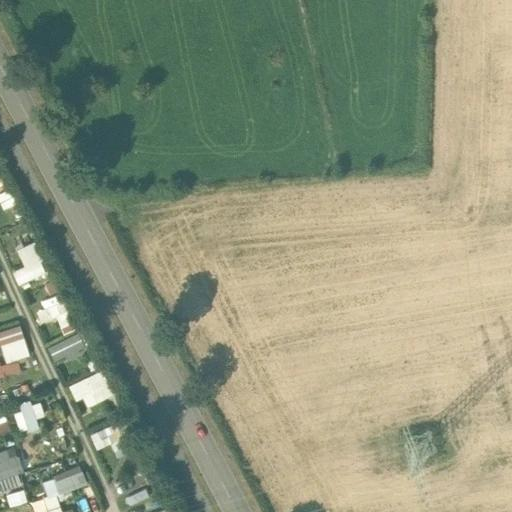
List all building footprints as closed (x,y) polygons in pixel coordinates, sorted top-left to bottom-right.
[(11,269),(18,284),(47,270),(32,239),(15,247),(23,263),(11,269)] [(63,331),(76,325),(62,297),(35,310),(40,320),(55,313),(63,331)] [(0,342),(2,342),(4,357),(26,355),(23,324),(0,326),(0,342)] [(47,344),(54,360),(86,346),(78,329),(47,344)] [(0,373),(19,372),(18,360),(0,361),(0,373)] [(83,394),(87,403),(113,393),(102,367),(67,381),(74,397),(83,394)] [(20,428),(37,425),(35,414),(43,413),(40,398),(15,403),(20,428)] [(0,406),(0,431),(11,427),(2,406),(0,406)] [(44,463),(72,451),(64,431),(35,442),(44,463)] [(0,476),(23,470),(15,444),(0,447),(0,476)] [(29,500),(32,511),(64,511),(57,492),(87,481),(81,467),(42,481),(47,493),(29,500)] [(6,491),(9,503),(27,498),(24,486),(6,491)]
